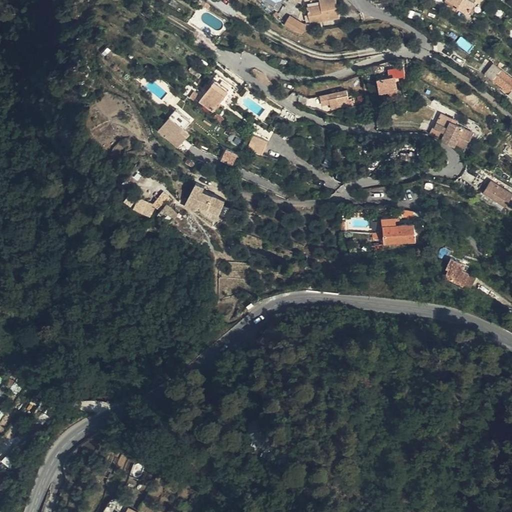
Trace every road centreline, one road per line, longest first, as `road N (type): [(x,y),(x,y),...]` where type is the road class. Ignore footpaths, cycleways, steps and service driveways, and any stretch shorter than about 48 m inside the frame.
road 1 (residential): [(511,282),(431,211),(343,196),(359,184),(451,171),(450,152),(428,141),(341,129),(269,95),(235,66),(249,60),(286,79),(310,80),(427,53),(419,34),(359,0)]
road 2 (tertiary): [(511,345),(429,311),(305,297),(272,305),(173,391),(67,440),(29,511)]
road 3 (unknown): [(0,451),(56,409),(85,405),(107,418)]
